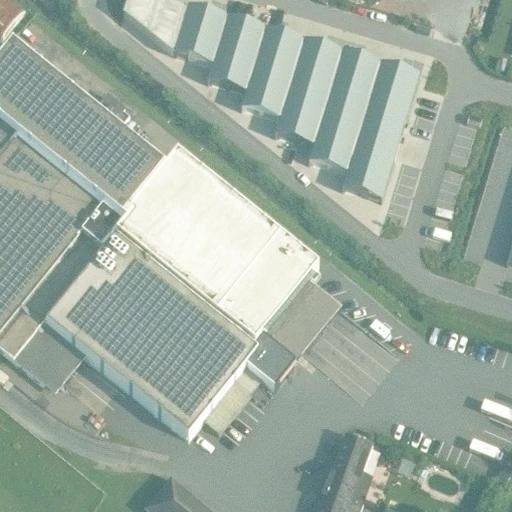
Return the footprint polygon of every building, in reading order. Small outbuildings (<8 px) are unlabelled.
[(0,0),(0,46),(26,14),(8,0),(0,0)] [(128,0),(122,19),(123,20),(124,20),(173,59),(210,71),(212,71),(207,87),(208,88),(208,87),(244,98),(244,99),(245,99),(240,114),(242,115),(242,114),(278,124),(277,126),(279,126),(274,141),(275,142),(276,140),(311,151),(311,152),(312,153),(308,168),(309,168),(309,167),(345,178),(345,179),(346,180),(341,195),(343,195),(343,194),(380,205),(380,207),(381,207),(419,80),(418,80),(418,81),(146,0),(128,0)] [(0,353),(57,399),(87,362),(189,444),(246,373),(275,396),(297,369),(264,342),(265,341),(286,358),(330,303),(309,286),(318,274),(177,160),(167,174),(119,135),(129,123),(123,117),(126,114),(107,99),(94,115),(12,49),(0,64),(0,353)] [(362,511),(364,507),(354,503),(373,447),(345,438),(319,511),(362,511)] [(502,466),(495,485),(504,489),(511,470),(502,466)] [(208,511),(172,482),(148,511),(208,511)]
